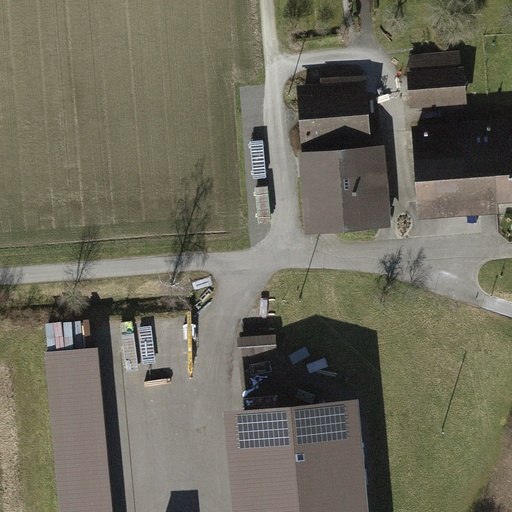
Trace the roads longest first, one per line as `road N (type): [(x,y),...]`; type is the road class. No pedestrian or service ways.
road 1 (track): [(511,303),(445,273),(378,258),(0,275)]
road 2 (track): [(293,258),(273,0)]
